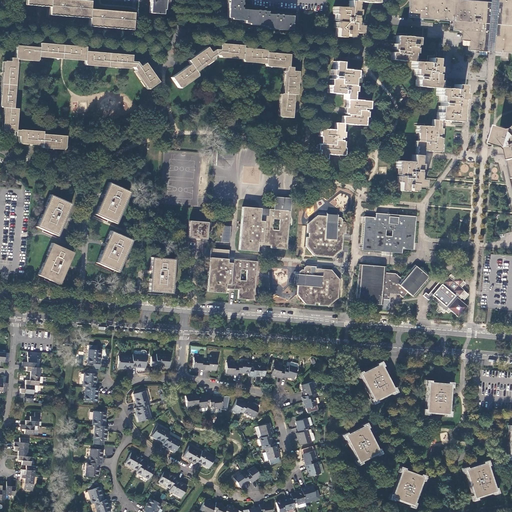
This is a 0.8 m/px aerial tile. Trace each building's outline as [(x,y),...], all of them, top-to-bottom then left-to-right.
[(149,0),(149,1),(150,2),(149,13),(162,14),(162,9),(164,10),(164,0),(149,0)] [(226,0),(227,2),(228,3),(228,5),(227,8),(228,8),(227,17),(249,19),(248,23),(266,24),(265,27),(290,29),(292,15),(280,14),(273,13),(273,14),(266,13),(267,11),(263,11),(263,10),(256,9),(256,10),(241,9),(242,2),(241,0),(226,0)] [(250,0),(250,5),(298,9),(325,12),(325,0),(250,0)] [(356,3),(356,1),(352,1),(349,0),(349,2),(348,7),(333,6),(332,14),(336,14),(334,36),(342,37),(342,34),(351,35),(352,32),(359,33),(360,26),(355,25),(356,18),(355,18),(356,3)] [(442,1),(429,0),(411,0),(410,17),(429,19),(455,21),(454,30),(463,31),(463,40),(471,41),(471,50),(490,52),(494,5),(442,1)] [(494,0),(494,3),(494,5),(490,52),(496,52),(500,0),(494,0)] [(511,0),(500,0),(496,52),(511,53),(511,0)] [(133,12),(89,8),(88,18),(88,26),(100,27),(131,30),(132,15),(133,12)] [(415,154),(419,155),(423,155),(423,150),(440,152),(441,144),(438,144),(438,141),(439,136),(435,136),(436,134),(438,134),(439,123),(440,120),(458,121),(459,111),(460,104),(461,90),(461,85),(454,84),(453,89),(437,88),(438,81),(435,80),(435,72),(436,58),(428,58),(428,62),(412,61),(414,45),(416,45),(417,37),(395,35),(394,45),(393,52),(390,52),(390,60),(411,62),(410,69),(415,69),(415,76),(416,76),(415,86),(436,88),(435,95),(440,96),(439,112),(436,112),(436,119),(431,119),(431,126),(416,125),(415,133),(419,133),(418,140),(416,140),(415,154)] [(60,57),(61,45),(38,43),(38,47),(15,45),(13,57),(16,58),(37,59),(37,55),(60,57)] [(198,53),(187,60),(190,64),(194,71),(213,57),(215,55),(218,55),(218,57),(241,59),(242,48),(242,45),(219,43),(218,50),(214,49),(209,53),(206,47),(198,53)] [(106,65),(107,53),(84,51),(85,47),(63,45),(61,45),(60,57),(63,57),(84,59),(83,63),(106,65)] [(265,50),(242,48),(241,59),(241,60),(264,63),(264,65),(285,66),(288,67),(289,54),(265,52),(265,51),(265,50)] [(130,55),(107,53),(106,65),(130,67),(133,67),(134,69),(147,89),(157,82),(144,63),(139,66),(136,62),(130,61),(130,55)] [(16,62),(16,58),(13,57),(10,57),(10,61),(4,60),(0,107),(4,107),(13,108),(16,62)] [(346,99),(345,114),(348,115),(347,117),(342,116),(341,123),(334,123),(333,130),(319,128),(318,136),(322,136),(321,144),(319,144),(318,158),(326,159),(326,154),(343,155),(344,148),(341,148),(341,140),(338,140),(338,138),(341,138),(342,123),(364,125),(365,111),(362,110),(363,108),(368,109),(369,101),(351,100),(352,85),(350,85),(351,78),(354,78),(355,71),(346,70),(340,69),(340,62),(333,62),(331,78),(330,86),(327,86),(326,93),(343,94),(343,99),(346,99)] [(181,70),(170,78),(178,88),(197,75),(194,71),(190,64),(181,70)] [(285,66),(285,70),(284,70),(282,93),(280,93),(278,116),(291,117),(293,94),(295,94),(297,71),(291,71),(292,67),(288,67),(285,66)] [(17,108),(13,108),(4,107),(3,120),(2,132),(15,133),(14,135),(18,136),(18,141),(32,143),(41,143),(42,133),(42,131),(19,129),(19,130),(15,129),(17,108)] [(511,129),(502,126),(497,145),(510,149),(511,149),(511,150),(511,129)] [(41,143),(41,146),(64,148),(65,135),(42,133),(41,143)] [(231,153),(217,152),(216,166),(230,167),(231,153)] [(418,166),(419,155),(415,154),(412,154),(411,161),(396,160),(396,167),(399,168),(397,190),(405,191),(405,188),(414,189),(414,186),(422,187),(423,179),(418,179),(419,175),(419,172),(418,172),(418,166)] [(94,214),(108,220),(116,224),(120,214),(118,213),(123,203),(125,204),(129,192),(108,183),(103,194),(105,195),(103,199),(100,205),(98,205),(94,214)] [(24,273),(31,192),(23,192),(0,189),(0,271),(6,272),(24,273)] [(64,215),(66,216),(71,204),(49,194),(44,206),(45,207),(42,215),(40,214),(35,226),(43,229),(57,236),(62,224),(60,223),(63,217),(64,215)] [(274,210),(290,211),(290,198),(275,197),(274,210)] [(290,211),(274,210),(269,209),(269,215),(265,215),(260,214),(261,209),(242,207),(239,249),(257,251),(257,245),(264,246),(270,246),(270,248),(286,250),(290,211)] [(387,252),(390,252),(401,253),(401,249),(412,250),(415,217),(375,213),(375,217),(364,216),(364,221),(361,250),(387,252)] [(314,256),(332,258),(342,250),(343,235),(345,235),(345,225),(344,222),(341,222),(341,220),(340,218),(337,218),(337,216),(326,215),(325,216),(316,216),(307,223),(307,233),(309,233),(309,237),(306,237),(306,246),(314,256)] [(208,222),(189,220),(188,238),(199,239),(206,239),(208,222)] [(229,243),(231,226),(223,225),(221,242),(229,243)] [(103,252),(101,251),(96,262),(118,272),(123,261),(121,260),(125,252),(126,252),(132,240),(110,231),(105,243),(106,243),(105,246),(103,252)] [(51,243),(46,255),(47,256),(44,263),(42,263),(37,275),(45,278),(59,284),(64,272),(62,271),(65,265),(66,264),(67,264),(73,252),(51,243)] [(237,298),(253,300),(257,261),(232,259),(227,258),(228,250),(210,248),(206,291),(225,293),(225,288),(231,289),(238,289),(237,298)] [(482,291),(481,308),(490,309),(509,310),(511,310),(511,255),(486,254),(483,283),(482,291)] [(151,257),(150,270),(152,270),(151,279),(149,279),(148,292),(163,293),(172,294),(173,281),(171,281),(172,272),(173,272),(175,259),(151,257)] [(413,265),(401,279),(394,273),(383,272),(384,266),(357,264),(354,303),(381,305),(381,299),(389,300),(390,293),(398,294),(402,298),(407,293),(412,297),(429,278),(413,265)] [(319,305),(327,306),(337,298),(339,279),(331,270),(315,268),(315,266),(306,265),(303,267),(303,270),(301,270),(298,272),(298,274),(297,274),(295,285),(297,285),(296,294),(305,304),(315,305),(315,302),(319,303),(319,305)] [(460,297),(463,299),(467,294),(462,290),(461,291),(458,289),(459,287),(463,283),(461,281),(461,280),(457,276),(455,278),(454,277),(454,278),(449,274),(448,276),(445,279),(442,282),(447,286),(452,281),(456,285),(452,290),(455,293),(452,295),(444,305),(439,301),(437,304),(435,306),(437,308),(435,310),(438,313),(440,311),(443,313),(445,311),(448,313),(450,310),(457,317),(466,306),(458,299),(460,297)] [(429,297),(437,304),(439,301),(431,294),(440,284),(452,295),(455,293),(452,290),(447,286),(442,282),(445,279),(443,276),(427,294),(424,292),(422,295),(427,300),(429,297)] [(381,299),(381,305),(380,309),(388,310),(389,300),(381,299)] [(99,364),(100,359),(101,350),(88,349),(87,363),(99,364)] [(25,366),(34,367),(35,365),(35,358),(39,358),(40,352),(27,351),(26,362),(22,361),(21,364),(21,366),(25,366)] [(0,360),(8,361),(9,353),(0,352),(0,360)] [(161,366),(168,367),(170,354),(156,353),(156,356),(151,356),(150,365),(161,366)] [(140,355),(132,354),(132,357),(131,367),(137,367),(145,368),(146,355),(145,355),(140,355)] [(131,367),(132,357),(118,355),(117,368),(125,369),(131,369),(131,367)] [(203,370),(204,360),(201,359),(201,357),(192,357),(191,368),(200,368),(200,369),(201,369),(203,370)] [(208,360),(204,360),(203,370),(205,370),(207,370),(207,369),(215,370),(216,359),(208,358),(208,360)] [(369,399),(372,405),(378,402),(377,400),(390,393),(391,395),(398,392),(395,386),(393,387),(386,374),(386,373),(384,369),(383,366),(384,365),(382,360),(376,363),(377,365),(363,372),(362,370),(356,373),(358,378),(360,377),(371,398),(369,399)] [(249,364),(249,362),(241,361),(241,363),(238,362),(237,365),(237,373),(240,373),(240,372),(242,372),(248,373),(249,364)] [(237,373),(237,365),(233,365),(234,363),(226,362),(224,373),(232,374),(233,374),(233,375),(236,375),(237,373)] [(248,373),(248,376),(252,376),(253,376),(260,376),(264,376),(265,366),(249,364),(248,373)] [(282,376),(284,369),(284,367),(280,366),(277,365),(272,364),(270,374),(276,376),(277,376),(277,377),(281,378),(282,376)] [(288,367),(284,366),(284,367),(284,369),(282,376),(285,377),(285,376),(286,376),(293,378),(296,368),(288,365),(288,367)] [(29,375),(38,376),(39,367),(34,367),(25,366),(25,368),(25,370),(29,371),(29,375)] [(511,372),(480,370),(474,369),(472,385),(471,396),(471,407),(489,408),(511,409),(511,372)] [(84,373),(82,387),(85,387),(95,388),(95,383),(96,374),(84,373)] [(42,376),(38,376),(29,375),(28,380),(24,379),(24,382),(24,384),(33,385),(37,385),(38,383),(41,383),(42,376)] [(443,417),(449,417),(450,410),(448,410),(449,396),(450,392),(450,390),(450,388),(452,388),(452,382),(446,381),(446,383),(430,382),(430,380),(424,379),(423,386),(425,386),(423,408),(421,408),(421,415),(428,415),(428,414),(443,415),(443,417)] [(311,394),(315,393),(311,382),(301,385),(302,389),(303,392),(302,393),(303,396),(311,394)] [(19,393),(32,394),(32,392),(33,385),(24,384),(24,388),(19,388),(19,390),(19,393)] [(95,388),(85,387),(84,401),(96,402),(97,393),(98,388),(95,388)] [(134,400),(137,407),(147,405),(149,404),(145,391),(133,394),(134,400)] [(22,402),(31,403),(32,394),(19,393),(19,394),(19,397),(23,397),(22,402)] [(192,395),(191,395),(184,396),(186,407),(197,405),(196,397),(196,393),(192,394),(192,395)] [(303,400),(303,401),(305,408),(316,405),(313,397),(312,397),(311,394),(303,396),(301,397),(302,400),(303,400)] [(209,405),(208,397),(208,395),(204,395),(204,396),(203,396),(196,397),(197,405),(198,408),(206,407),(206,405),(209,405)] [(221,397),(213,397),(212,397),(208,397),(209,405),(210,407),(213,407),(214,408),(222,407),(221,397)] [(239,411),(242,413),(243,412),(247,404),(243,402),(243,403),(242,402),(236,399),(231,409),(238,413),(239,411)] [(259,407),(252,404),(251,404),(251,403),(248,402),(247,404),(243,412),(254,417),(259,407)] [(137,407),(134,408),(135,412),(138,421),(150,418),(147,405),(137,407)] [(93,411),(91,425),(94,425),(104,426),(105,420),(106,412),(93,411)] [(33,425),(38,425),(38,422),(38,412),(34,412),(33,416),(29,416),(28,420),(25,420),(24,422),(24,424),(33,425)] [(306,430),(307,430),(306,426),(311,425),(309,417),(295,421),(296,424),(297,429),(298,433),(306,430)] [(354,461),(357,466),(363,463),(362,462),(376,455),(377,456),(382,454),(380,448),(378,449),(370,432),(368,428),(369,427),(367,422),(361,425),(362,426),(348,434),(347,432),(341,435),(344,440),(345,439),(356,460),(354,461)] [(261,437),(270,435),(273,434),(272,430),(271,430),(270,429),(269,423),(258,426),(261,437)] [(32,434),(33,425),(24,424),(20,424),(19,426),(19,428),(23,428),(23,433),(32,434)] [(94,425),(92,444),(103,444),(103,440),(105,440),(106,433),(107,427),(104,426),(94,425)] [(168,434),(169,432),(157,426),(151,436),(157,440),(163,443),(168,434)] [(298,438),(299,445),(310,442),(306,430),(298,433),(295,433),(296,436),(297,436),(298,438)] [(169,432),(168,434),(179,441),(180,437),(169,431),(169,432)] [(163,443),(162,445),(166,448),(174,452),(180,441),(179,441),(168,434),(163,443)] [(263,445),(264,448),(265,448),(274,446),(273,442),(272,442),(270,436),(270,435),(261,437),(259,438),(261,446),(263,445)] [(13,446),(26,447),(27,439),(18,438),(18,442),(13,441),(13,443),(13,445),(13,446)] [(188,459),(194,463),(196,461),(200,452),(188,445),(182,456),(188,459)] [(265,448),(266,452),(263,453),(265,461),(268,460),(278,457),(276,449),(277,448),(276,446),(276,445),(274,446),(265,448)] [(26,456),(26,447),(13,446),(13,448),(13,450),(13,451),(17,451),(17,455),(26,456)] [(90,448),(88,462),(99,463),(101,463),(102,457),(102,449),(90,448)] [(202,450),(200,452),(196,461),(200,464),(207,468),(214,457),(202,450)] [(305,465),(314,462),(313,459),(315,458),(312,450),(302,453),(304,460),(304,461),(304,462),(305,465)] [(142,461),(143,459),(137,455),(130,452),(125,463),(137,470),(142,461)] [(30,465),(30,456),(26,456),(17,455),(17,457),(17,459),(16,460),(21,460),(20,465),(25,465),(30,465)] [(469,496),(471,502),(477,500),(477,498),(492,494),(492,495),(498,493),(496,487),(495,488),(489,470),(487,466),(489,465),(487,460),(481,461),(482,463),(467,468),(466,467),(460,469),(462,474),(464,473),(471,495),(469,496)] [(147,464),(142,461),(137,470),(136,472),(148,479),(154,467),(147,464)] [(88,462),(86,462),(85,476),(98,476),(98,468),(99,463),(88,462)] [(317,464),(316,462),(314,462),(305,465),(306,468),(307,469),(309,476),(319,473),(317,464)] [(20,473),(33,474),(34,465),(30,465),(25,465),(25,469),(20,469),(20,470),(20,472),(20,473)] [(249,480),(250,483),(253,480),(254,479),(260,475),(254,466),(247,471),(248,472),(245,474),(249,480)] [(407,507),(413,509),(415,503),(413,503),(420,485),(421,481),(423,482),(425,476),(419,474),(419,475),(404,470),(404,468),(399,466),(397,472),(398,472),(390,494),(389,494),(386,499),(392,501),(393,500),(408,505),(407,507)] [(170,488),(174,479),(176,477),(172,475),(163,470),(157,481),(170,488)] [(239,486),(244,482),(245,482),(246,482),(249,480),(245,474),(243,472),(240,474),(239,473),(232,478),(239,486)] [(20,476),(19,478),(24,478),(23,489),(32,490),(33,474),(20,473),(20,476)] [(177,480),(174,479),(170,488),(168,490),(180,497),(186,486),(177,480)] [(14,495),(15,486),(10,486),(11,482),(8,482),(6,481),(6,490),(5,495),(14,495)] [(304,488),(303,487),(300,488),(301,491),(303,499),(304,502),(319,498),(316,490),(313,490),(312,485),(305,487),(304,488)] [(88,490),(92,503),(94,503),(104,500),(102,494),(100,486),(88,490)] [(297,504),(304,502),(303,499),(301,491),(295,493),(294,493),(293,493),(290,494),(291,496),(293,503),(297,502),(297,504)] [(282,511),(294,508),(293,503),(291,496),(287,497),(287,498),(286,498),(280,500),(282,511)] [(104,500),(94,503),(96,511),(109,511),(108,504),(106,499),(104,500)] [(146,505),(143,511),(145,511),(156,511),(161,505),(150,499),(146,505)] [(204,511),(211,511),(212,510),(215,504),(211,502),(211,503),(209,502),(204,500),(199,510),(204,511)] [(224,511),(226,508),(220,505),(219,504),(219,503),(216,502),(215,504),(212,510),(215,511),(224,511)] [(259,507),(259,511),(271,511),(270,503),(264,504),(262,505),(262,504),(259,504),(259,507)]
